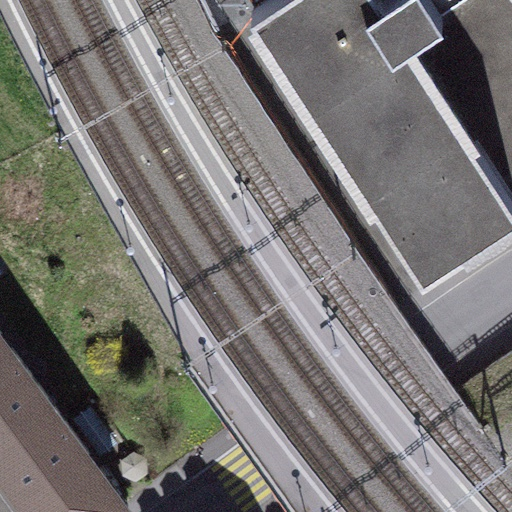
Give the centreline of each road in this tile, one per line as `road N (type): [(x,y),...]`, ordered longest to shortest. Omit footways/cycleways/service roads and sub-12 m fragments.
road 1 (residential): [(225,0),(445,339)]
road 2 (residential): [(445,339),(201,511)]
